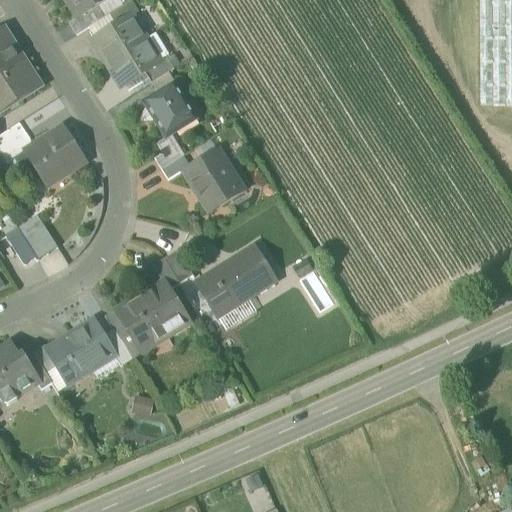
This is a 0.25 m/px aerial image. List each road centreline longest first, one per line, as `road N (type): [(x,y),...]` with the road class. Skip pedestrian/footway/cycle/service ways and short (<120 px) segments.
road 1 (tertiary): [(102,511),(511,326)]
road 2 (residential): [(0,319),(84,278),(120,213),(115,160),(13,0)]
